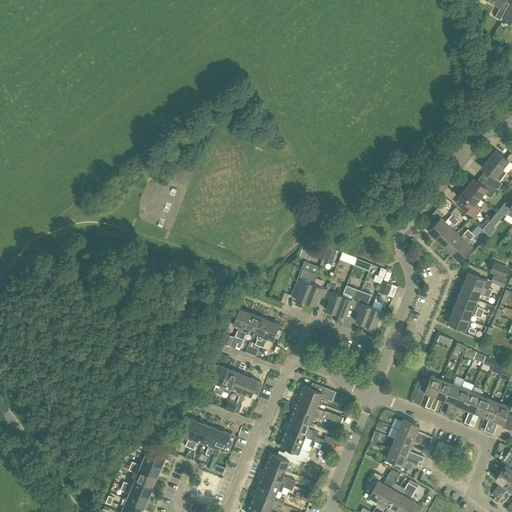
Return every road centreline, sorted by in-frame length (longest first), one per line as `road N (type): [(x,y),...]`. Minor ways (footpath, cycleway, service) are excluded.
road 1 (residential): [(370,394),(410,297),(404,229),(473,142),(511,124)]
road 2 (residential): [(472,491),(487,451),(480,435),(370,394)]
road 3 (residential): [(75,511),(0,405)]
road 4 (residential): [(334,511),(331,490),(370,394)]
